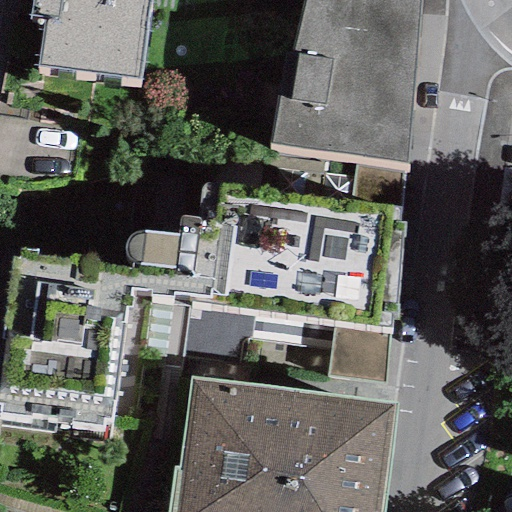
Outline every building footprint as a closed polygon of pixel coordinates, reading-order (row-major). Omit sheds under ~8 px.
[(146,0),(32,0),(44,1),(39,49),(140,61),(146,0)] [(300,0),(293,40),(284,39),(271,133),(405,144),(417,0),(300,0)] [(407,193),(201,169),(198,203),(180,200),(176,217),(146,214),(137,215),(126,219),(123,228),(127,238),(130,244),(131,253),(11,239),(0,327),(0,392),(112,407),(128,271),(192,276),(190,289),(392,312),(407,193)] [(390,377),(393,355),(332,346),(329,368),(390,377)] [(379,511),(393,394),(191,367),(171,511),(379,511)]
